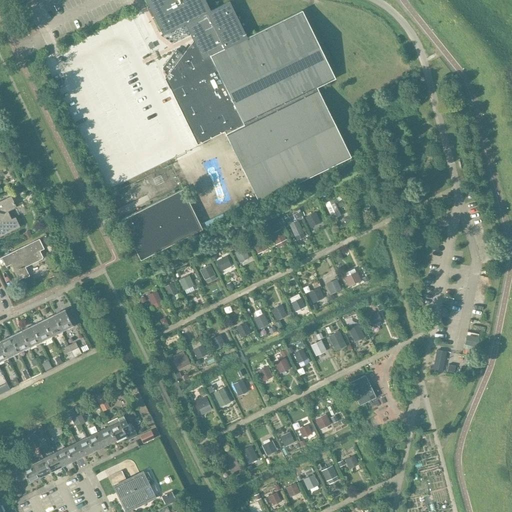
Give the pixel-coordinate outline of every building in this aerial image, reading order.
[(350,157),(316,87),(335,78),(301,10),(246,37),(229,1),(210,11),(204,0),(145,0),(162,35),(184,24),(193,41),(182,55),(176,50),(162,68),(164,74),(165,77),(164,79),(197,145),(224,131),(258,202),(350,157)] [(135,213),(123,218),(137,247),(136,248),(142,258),(202,229),(182,189),(135,212),(135,213)] [(10,197),(0,201),(0,235),(14,228),(6,211),(15,207),(14,204),(13,201),(12,202),(10,197)] [(334,203),(326,207),(333,219),(340,216),(334,203)] [(318,212),(308,217),(313,227),(323,222),(318,212)] [(289,224),(294,236),(302,232),(297,220),(289,224)] [(280,231),(270,236),(275,245),(285,240),(280,231)] [(257,253),(267,248),(262,238),(252,243),(257,253)] [(17,250),(1,257),(4,263),(3,263),(3,264),(10,261),(18,279),(18,280),(28,275),(24,267),(38,261),(42,259),(38,251),(44,249),(39,239),(38,239),(38,240),(33,242),(27,245),(17,250)] [(244,248),(233,253),(238,263),(249,258),(244,248)] [(221,271),(231,266),(226,256),(216,261),(221,271)] [(201,270),(206,281),(216,276),(210,266),(201,270)] [(361,281),(357,271),(343,277),(347,287),(361,281)] [(193,286),(189,275),(178,280),(183,290),(193,286)] [(340,289),(335,279),(326,284),(330,294),(340,289)] [(177,292),(173,284),(165,288),(169,297),(177,292)] [(317,289),(308,294),(312,304),(322,299),(317,289)] [(161,301),(156,291),(147,295),(151,305),(161,301)] [(300,298),(291,303),(296,312),(305,307),(300,298)] [(287,315),(282,305),(271,310),(276,321),(287,315)] [(64,309),(53,315),(61,331),(72,326),(64,309)] [(376,312),(366,317),(369,324),(379,319),(376,312)] [(269,324),(263,313),(253,318),(258,329),(269,324)] [(53,315),(42,320),(50,336),(61,331),(53,315)] [(42,320),(32,325),(40,341),(50,336),(42,320)] [(250,333),(245,322),(235,327),(241,337),(250,333)] [(362,333),(357,323),(348,327),(353,337),(362,333)] [(32,325),(21,331),(29,347),(40,341),(32,325)] [(21,331),(10,336),(18,352),(29,347),(21,331)] [(328,336),(333,347),(343,342),(338,331),(328,336)] [(475,349),(479,334),(468,331),(464,346),(475,349)] [(225,345),(220,335),(210,340),(215,350),(225,345)] [(10,336),(0,340),(0,343),(7,357),(18,352),(10,336)] [(326,351),(321,340),(310,345),(315,356),(326,351)] [(77,348),(78,348),(75,342),(68,346),(71,352),(74,357),(80,354),(77,348)] [(206,354),(202,346),(193,351),(196,358),(206,354)] [(307,359),(302,349),(293,354),(298,363),(307,359)] [(442,373),(446,351),(437,350),(433,371),(442,373)] [(190,364),(186,355),(173,361),(178,370),(190,364)] [(290,368),(285,357),(274,363),(279,374),(290,368)] [(272,376),(267,366),(256,371),(261,382),(272,376)] [(365,376),(349,384),(359,406),(367,402),(376,398),(370,386),(369,384),(365,376)] [(242,380),(233,384),(237,393),(246,388),(242,380)] [(229,398),(223,388),(213,393),(218,404),(229,398)] [(99,391),(93,394),(97,403),(103,400),(99,391)] [(210,405),(205,397),(193,403),(198,411),(210,405)] [(330,424),(325,414),(315,419),(320,429),(330,424)] [(123,416),(118,418),(117,418),(106,423),(108,427),(115,440),(126,435),(128,440),(137,436),(134,430),(131,431),(123,416)] [(312,433),(308,424),(298,429),(302,437),(312,433)] [(108,427),(97,432),(104,446),(115,440),(108,427)] [(156,435),(152,428),(141,434),(145,441),(156,435)] [(97,432),(86,437),(93,451),(104,446),(97,432)] [(294,442),(289,432),(279,436),(284,447),(294,442)] [(86,437),(76,442),(82,456),(93,451),(86,437)] [(76,442),(65,447),(72,461),(82,456),(76,442)] [(274,453),(269,443),(258,448),(263,458),(274,453)] [(65,447),(54,453),(61,467),(72,461),(65,447)] [(252,450),(242,455),(247,465),(257,460),(252,450)] [(54,453),(43,458),(50,472),(61,467),(54,453)] [(358,465),(354,455),(344,459),(349,469),(358,465)] [(43,458),(32,463),(39,477),(50,472),(43,458)] [(240,468),(235,458),(226,462),(231,472),(240,468)] [(13,484),(26,478),(28,482),(39,477),(32,463),(30,459),(19,464),(20,466),(8,472),(13,484)] [(337,476),(331,465),(321,470),(326,481),(337,476)] [(116,487),(119,492),(122,491),(123,493),(119,496),(125,509),(133,505),(134,508),(149,500),(143,488),(153,483),(147,472),(116,487)] [(318,484),(313,474),(303,479),(308,490),(318,484)] [(299,492),(295,483),(285,488),(289,497),(299,492)] [(165,503),(175,499),(172,491),(162,494),(165,503)] [(281,501),(277,492),(267,496),(272,506),(281,501)] [(261,511),(263,511),(258,501),(248,505),(251,511),(261,511)]
